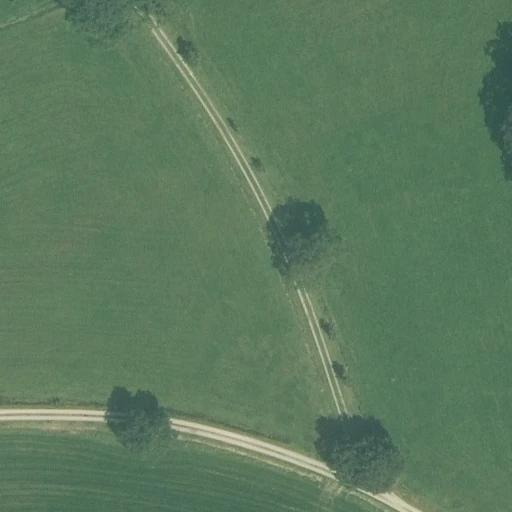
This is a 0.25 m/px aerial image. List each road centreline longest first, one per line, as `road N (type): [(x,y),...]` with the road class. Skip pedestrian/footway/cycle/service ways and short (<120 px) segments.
road 1 (track): [(386,494),(356,449),(294,268),(257,189),(137,0)]
road 2 (track): [(415,511),(300,458),(178,423),(0,413)]
